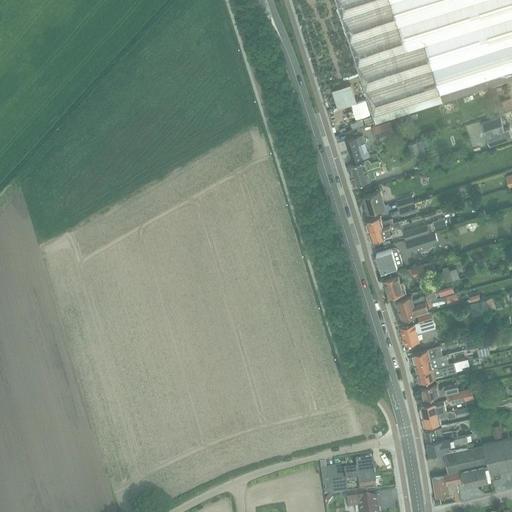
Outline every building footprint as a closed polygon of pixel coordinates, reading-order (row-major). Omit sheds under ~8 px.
[(511,0),(336,0),(374,117),(364,120),(366,125),(375,122),(375,123),(511,78),(511,0)] [(511,108),(511,99),(511,98),(502,101),(505,111),(511,108)] [(482,123),(486,134),(504,128),(501,116),(482,123)] [(373,127),(376,138),(394,132),(390,121),(373,127)] [(504,128),(486,134),(489,146),(511,138),(511,133),(510,126),(504,128)] [(346,141),(352,159),(353,162),(370,157),(363,135),(346,141)] [(348,165),(351,175),(380,166),(378,161),(371,163),(370,161),(367,160),(365,160),(348,165)] [(380,166),(351,175),(354,185),(371,179),(371,178),(375,177),(373,171),(381,168),(380,166)] [(380,190),(364,195),(364,196),(366,195),(369,203),(366,204),(368,211),(385,206),(380,190)] [(415,203),(413,196),(398,200),(400,207),(415,203)] [(417,210),(415,203),(400,207),(402,215),(417,210)] [(380,216),(365,220),(366,221),(369,231),(393,223),(392,218),(382,221),(380,216)] [(477,219),(468,223),(470,227),(479,224),(477,219)] [(399,221),(393,223),(369,231),(372,241),(394,234),(392,229),(401,226),(399,221)] [(432,230),(430,223),(403,231),(406,239),(432,230)] [(438,241),(435,231),(406,240),(409,250),(438,241)] [(392,249),(376,254),(382,272),(398,267),(398,266),(403,265),(399,253),(398,251),(396,250),(394,249),(392,249)] [(409,269),(411,277),(425,273),(423,265),(409,269)] [(457,268),(446,271),(432,275),(435,285),(460,278),(457,268)] [(398,276),(384,280),(389,297),(406,292),(403,281),(400,282),(398,276)] [(412,295),(396,300),(398,307),(399,307),(400,309),(399,309),(431,300),(430,299),(437,297),(435,291),(423,295),(423,296),(419,297),(420,298),(413,300),(412,295)] [(431,300),(399,309),(399,310),(400,309),(401,311),(400,311),(402,319),(428,311),(427,308),(448,302),(446,296),(441,298),(440,297),(431,300)] [(472,315),(489,310),(494,309),(492,302),(493,302),(492,298),(468,304),(472,315)] [(431,312),(421,315),(418,316),(419,322),(400,327),(405,345),(420,341),(418,333),(435,327),(431,312)] [(467,349),(476,347),(479,346),(476,335),(458,339),(459,344),(465,343),(467,349)] [(488,344),(479,346),(476,347),(479,357),(490,354),(488,344)] [(413,353),(415,363),(443,356),(443,355),(440,346),(413,353)] [(415,363),(418,373),(448,365),(448,364),(447,359),(448,359),(447,354),(443,355),(443,356),(415,363)] [(448,365),(418,373),(420,382),(434,378),(433,373),(442,370),(443,375),(457,372),(455,362),(448,364),(448,365)] [(458,390),(456,383),(443,387),(442,388),(439,389),(437,383),(421,386),(424,399),(441,395),(447,393),(458,390)] [(447,399),(451,398),(452,403),(466,400),(465,395),(469,394),(467,389),(446,395),(447,399)] [(444,400),(429,403),(420,405),(422,416),(443,411),(443,413),(451,411),(451,410),(446,411),(444,400)] [(458,416),(470,413),(468,407),(456,410),(458,416)] [(454,410),(451,411),(443,413),(443,411),(422,416),(425,426),(441,422),(440,418),(448,416),(448,418),(456,416),(454,410)] [(506,420),(499,422),(502,434),(509,432),(506,420)] [(425,431),(427,442),(442,440),(458,436),(457,430),(441,432),(440,428),(425,431)] [(442,440),(427,442),(429,454),(446,451),(446,448),(452,446),(469,442),(467,434),(458,436),(442,440)] [(490,464),(492,479),(501,477),(500,472),(511,469),(511,437),(486,444),(486,445),(490,464)] [(490,464),(486,445),(444,453),(448,472),(445,473),(445,474),(460,470),(490,464)] [(328,469),(327,469),(329,480),(375,474),(374,470),(373,462),(356,464),(357,470),(345,472),(345,469),(336,470),(335,467),(328,468),(328,469)] [(492,479),(490,464),(460,470),(445,474),(445,475),(445,478),(448,477),(449,484),(457,482),(463,481),(464,486),(482,482),(482,484),(491,482),(491,480),(492,479)] [(327,469),(321,470),(323,491),(324,491),(325,495),(348,492),(347,484),(358,482),(359,489),(376,487),(376,486),(381,485),(380,478),(375,479),(375,478),(375,474),(329,480),(327,469)] [(445,478),(445,475),(433,477),(436,496),(446,495),(459,493),(457,482),(449,484),(448,477),(445,478)] [(367,492),(347,495),(348,502),(358,501),(358,511),(379,511),(378,511),(377,507),(378,507),(377,498),(367,499),(367,492)]
